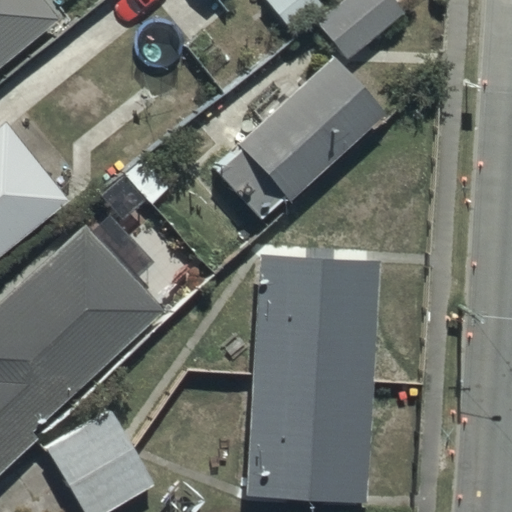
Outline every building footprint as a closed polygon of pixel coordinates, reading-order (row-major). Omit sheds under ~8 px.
[(0,0),(0,53),(60,7),(54,0),(0,0)] [(271,0),(289,21),(315,0),(271,0)] [(329,0),(316,11),(345,46),(400,0),(329,0)] [(243,130),(213,158),(259,205),(288,177),(294,183),(386,93),(333,38),(293,76),(287,70),(235,121),(243,130)] [(5,108),(0,111),(0,238),(67,186),(5,108)] [(84,207),(0,283),(0,458),(39,422),(33,416),(165,296),(84,207)] [(376,256),(255,251),(244,487),(365,492),(376,256)] [(105,408),(44,444),(84,511),(96,511),(148,481),(105,408)]
